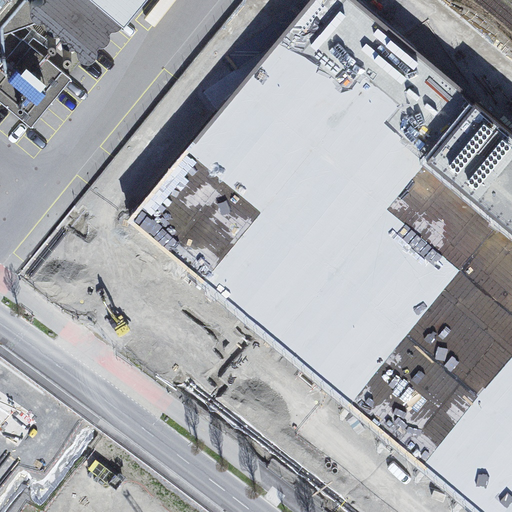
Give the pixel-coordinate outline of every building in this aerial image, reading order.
[(127,9),(134,0),(0,0),(0,98),(31,125),(70,78),(11,31),(32,23),(42,16),(82,49),(90,51),(122,15),(123,9),(120,3),(127,9)] [(325,0),(323,3),(334,13),(345,0),(325,0)] [(345,0),(334,13),(346,23),(364,1),(363,0),(345,0)] [(364,1),(346,23),(357,32),(376,10),(364,1)] [(511,61),(450,10),(408,59),(419,68),(413,75),(403,66),(159,358),(188,382),(205,362),(228,381),(213,400),(297,470),(292,476),(302,485),(307,479),(311,482),(321,490),(326,495),(328,493),(350,511),(434,511),(436,509),(465,475),(511,418),(511,61)] [(357,32),(370,43),(389,21),(376,10),(357,32)] [(94,207),(164,122),(153,113),(84,199),(94,207)] [(436,509),(439,511),(462,511),(481,489),(465,475),(436,509)] [(302,485),(316,496),(321,490),(311,482),(307,479),(302,485)]
